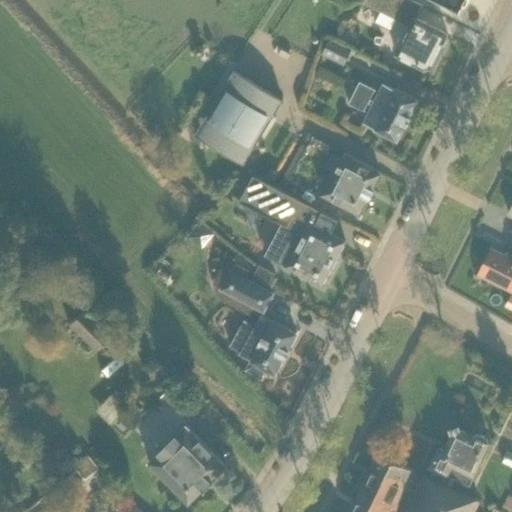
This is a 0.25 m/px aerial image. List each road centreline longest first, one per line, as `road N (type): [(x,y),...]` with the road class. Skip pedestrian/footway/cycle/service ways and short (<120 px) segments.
road 1 (tertiary): [(263,511),(304,451),(390,277)]
road 2 (tertiary): [(390,277),(502,58)]
road 3 (residential): [(511,346),(390,277)]
